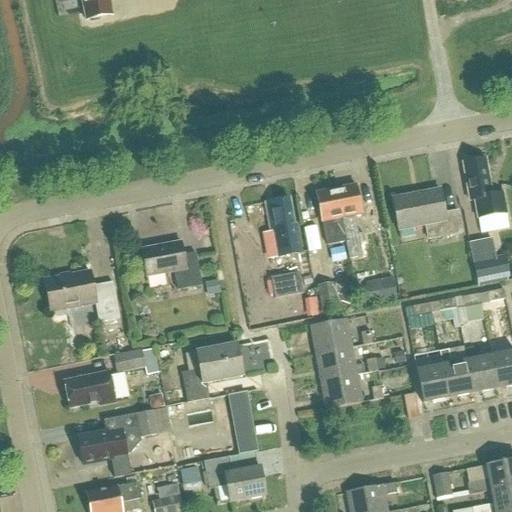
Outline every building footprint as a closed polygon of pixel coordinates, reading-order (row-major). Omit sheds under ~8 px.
[(80,0),(85,23),(112,18),(108,0),(80,0)] [(490,197),(484,162),(463,166),(470,202),(474,201),(477,220),(505,215),(502,195),(490,197)] [(334,192),(345,244),(348,261),(362,259),(360,245),(363,244),(362,236),(357,237),(353,217),(360,216),(355,188),(334,192)] [(345,244),(334,192),(315,196),(321,224),(321,223),(326,247),(345,244)] [(444,216),(439,192),(392,201),(398,232),(424,227),(427,242),(462,235),(458,213),(444,216)] [(293,229),(288,200),(265,205),(271,233),(274,232),(278,258),(300,254),(295,228),(293,229)] [(483,263),(494,261),(491,241),(480,243),(483,263)] [(183,257),(181,243),(142,251),(147,278),(174,274),(175,281),(177,292),(201,288),(199,276),(195,255),(183,257)] [(341,248),(327,252),(330,264),(344,261),(341,248)] [(476,284),(507,279),(504,259),(494,261),(483,263),(472,265),(476,284)] [(93,288),(90,273),(44,282),(50,314),(95,305),(99,325),(120,320),(112,284),(93,288)] [(273,300),(301,296),(297,274),(269,279),(273,300)] [(368,305),(395,300),(391,279),(364,284),(368,305)] [(338,313),(333,288),(333,284),(314,288),(320,317),(338,313)] [(359,310),(354,287),(346,289),(350,311),(359,310)] [(488,305),(506,302),(504,292),(487,296),(488,305)] [(464,310),(481,306),(479,297),(462,300),(464,310)] [(439,315),(457,311),(455,302),(437,305),(439,315)] [(415,319),(432,316),(430,307),(413,310),(415,319)] [(316,357),(352,350),(346,322),(311,329),(316,357)] [(363,349),(373,347),(370,335),(361,336),(363,349)] [(187,404),(208,400),(205,385),(243,378),(237,347),(195,355),(198,373),(181,376),(187,404)] [(352,350),(316,357),(321,384),(357,377),(352,350)] [(158,374),(153,351),(141,354),(141,351),(112,357),(117,377),(143,370),(144,377),(158,374)] [(473,396),(466,363),(451,366),(448,352),(439,353),(442,368),(448,401),(473,396)] [(511,354),(491,358),(498,392),(511,388),(511,354)] [(473,396),(498,392),(491,358),(466,363),(473,396)] [(375,362),(366,364),(369,376),(378,374),(375,362)] [(423,406),(448,401),(442,368),(417,373),(423,406)] [(115,404),(109,374),(64,383),(69,410),(98,404),(99,408),(115,404)] [(357,377),(321,384),(327,412),(362,405),(357,377)] [(374,403),(383,402),(381,389),(372,391),(374,403)] [(180,391),(164,393),(166,406),(182,404),(180,391)] [(245,394),(233,396),(237,416),(249,413),(245,394)] [(405,418),(417,416),(413,396),(402,398),(405,418)] [(139,441),(155,438),(150,414),(134,417),(139,441)] [(125,455),(123,448),(121,434),(107,436),(106,434),(77,439),(79,452),(77,453),(79,462),(81,462),(82,466),(110,460),(114,477),(113,477),(113,479),(115,479),(115,478),(127,476),(129,476),(125,455)] [(232,475),(229,459),(203,464),(208,492),(225,489),(228,506),(264,499),(259,470),(232,475)] [(490,494),(511,489),(511,463),(486,469),(489,483),(467,487),(469,499),(491,495),(490,494)] [(194,470),(178,473),(182,494),(198,492),(194,470)] [(436,500),(451,497),(446,475),(431,477),(436,500)] [(135,497),(132,486),(91,495),(92,503),(88,504),(89,511),(136,511),(142,511),(139,496),(135,497)] [(386,511),(384,499),(397,496),(395,486),(346,495),(348,511),(386,511)] [(511,511),(511,489),(490,494),(491,495),(493,507),(472,511),(471,511),(511,511)] [(151,511),(181,511),(179,498),(150,503),(151,511)]
